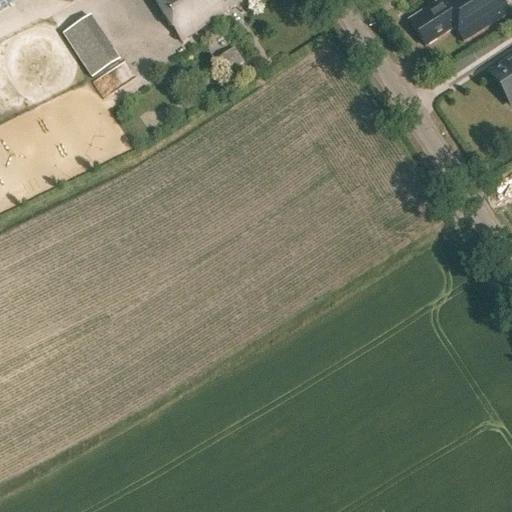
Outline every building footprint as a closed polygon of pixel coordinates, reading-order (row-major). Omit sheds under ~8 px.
[(0,0),(0,13),(26,0),(0,0)] [(153,0),(160,10),(179,41),(239,4),(236,0),(153,0)] [(507,3),(505,0),(449,0),(437,8),(435,6),(409,22),(425,47),(453,30),(463,43),(508,15),(502,5),(507,3)] [(62,37),(91,81),(119,62),(90,19),(62,37)] [(511,61),(490,76),(504,97),(511,107),(511,106),(511,61)]
